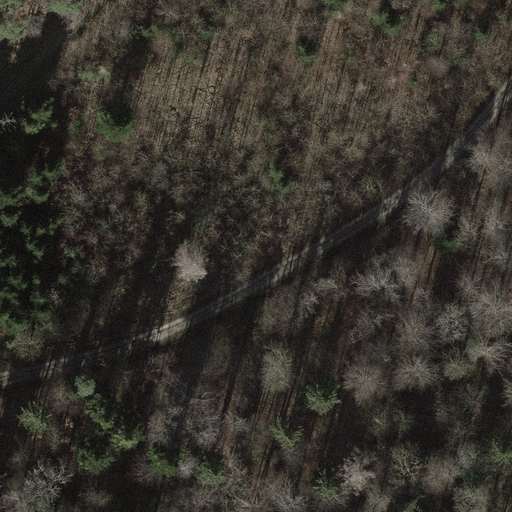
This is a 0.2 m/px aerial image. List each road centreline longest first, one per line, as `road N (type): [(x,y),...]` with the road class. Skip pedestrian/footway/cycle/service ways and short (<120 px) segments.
road 1 (track): [(511,93),(414,192),(287,269),(143,344),(0,380)]
road 2 (track): [(102,0),(0,106)]
